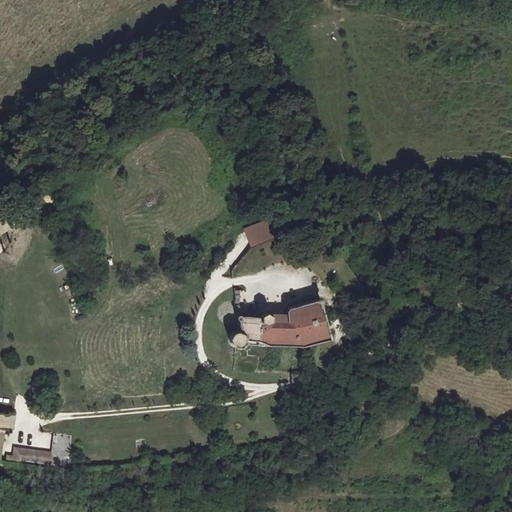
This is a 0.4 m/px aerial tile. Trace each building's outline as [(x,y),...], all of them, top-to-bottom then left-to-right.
[(5,220),(0,222),(0,233),(10,229),(5,220)] [(250,247),(279,234),(276,224),(244,237),(250,247)] [(229,351),(233,353),(238,354),(242,354),(245,352),(247,350),(249,348),(249,345),(304,346),(332,337),(321,298),(290,305),(284,308),(286,318),(274,320),(273,312),(269,310),(264,310),(260,312),(258,314),(258,316),(239,316),(241,330),(239,330),(233,331),(229,334),(226,339),(226,343),(226,347),(229,351)] [(0,431),(10,433),(13,415),(0,413),(0,431)] [(6,449),(10,433),(0,431),(0,464),(4,464),(6,455),(6,449)] [(6,449),(6,455),(26,458),(70,464),(73,439),(54,435),(51,453),(17,447),(16,451),(6,449)] [(17,510),(18,496),(4,495),(2,496),(2,508),(17,510)]
